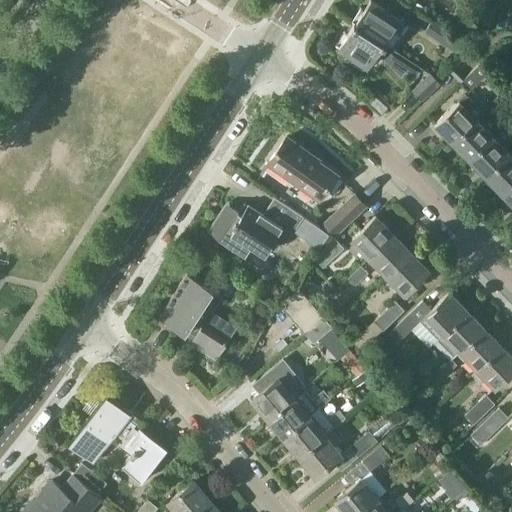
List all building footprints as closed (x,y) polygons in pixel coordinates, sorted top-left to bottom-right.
[(354,23),(385,44),(394,30),(399,33),(406,22),(373,0),(370,0),(364,10),(360,8),(352,20),(355,22),(354,23)] [(421,9),(424,13),(429,12),(431,8),(428,4),(423,5),(421,9)] [(467,42),(432,19),(424,31),(458,55),(463,48),(467,42)] [(385,44),(354,23),(347,33),(344,31),(336,44),(339,45),(338,47),(354,58),(351,63),(364,71),(367,66),(369,67),(377,54),(385,59),(402,77),(406,72),(415,78),(423,69),(385,44)] [(462,53),(470,65),(482,56),(472,41),(463,48),(462,53)] [(480,63),(460,82),(469,91),(488,71),(480,63)] [(439,83),(430,73),(413,91),(422,100),(439,83)] [(511,95),(505,89),(499,95),(510,107),(511,104),(511,95)] [(452,141),(477,117),(459,99),(434,124),(452,141)] [(477,117),(452,141),(468,157),(493,133),(477,117)] [(510,150),(493,133),(468,157),(485,174),(510,150)] [(321,159),(287,136),(268,163),(321,199),(338,175),(319,162),(321,159)] [(511,181),(511,152),(510,150),(485,174),(502,192),(511,181)] [(511,181),(502,192),(511,201),(511,181)] [(365,204),(355,193),(324,223),(334,234),(365,204)] [(239,211),(230,206),(212,233),(244,254),(253,241),(266,250),(274,238),(284,245),(304,215),(274,196),(263,214),(245,202),(239,211)] [(369,256),(393,233),(376,215),(352,238),(369,256)] [(305,216),(296,231),(319,247),(329,233),(305,216)] [(386,274),(410,251),(393,233),(369,256),(386,274)] [(323,268),(344,247),(335,237),(314,258),(323,268)] [(404,292),(428,269),(410,251),(386,274),(404,292)] [(361,265),(348,278),(355,285),(368,272),(361,265)] [(213,288),(188,271),(159,315),(185,332),(186,330),(195,335),(189,343),(214,360),(235,328),(211,312),(223,295),(221,294),(222,292),(230,297),(239,283),(223,273),(213,288)] [(281,304),(289,313),(308,297),(300,287),(281,304)] [(444,332),(468,309),(450,291),(432,309),(423,300),(387,334),(396,344),(426,314),(444,332)] [(316,306),(308,297),(289,313),(297,323),(316,306)] [(383,330),(404,309),(395,300),(374,321),(383,330)] [(297,323),(306,333),(325,316),(316,306),(297,323)] [(468,309),(444,332),(461,349),(485,326),(468,309)] [(325,316),(306,333),(314,342),(333,325),(325,316)] [(501,344),(485,326),(461,349),(477,367),(501,344)] [(477,367),(478,367),(472,373),(489,391),(511,369),(511,354),(501,344),(477,367)] [(351,349),(341,357),(349,366),(359,358),(351,349)] [(457,364),(452,358),(441,369),(446,374),(457,364)] [(359,373),(350,380),(356,387),(365,380),(359,373)] [(268,417),(293,395),(277,376),(251,397),(268,417)] [(406,400),(413,393),(406,387),(399,394),(406,400)] [(474,423),(495,403),(486,393),(465,414),(474,423)] [(106,394),(70,442),(94,460),(113,434),(122,441),(134,450),(131,453),(122,466),(142,480),(168,446),(140,425),(139,427),(126,418),(131,412),(106,394)] [(283,436),(309,414),(293,395),(268,417),(283,436)] [(398,416),(404,411),(399,405),(393,410),(398,416)] [(309,414),(283,436),(299,454),(334,425),(348,414),(345,410),(342,412),(339,409),(328,418),(319,407),(318,407),(309,414)] [(484,441),(508,416),(499,407),(474,432),(484,441)] [(369,430),(344,450),(346,452),(352,460),(357,456),(377,439),(376,438),(394,422),(388,416),(370,431),(369,430)] [(334,425),(299,454),(315,475),(341,453),(334,445),(344,437),(334,425)] [(361,461),(357,465),(365,475),(371,470),(390,454),(389,453),(383,447),(381,444),(361,461)] [(440,478),(449,470),(440,459),(430,467),(439,478),(440,478)] [(490,470),(477,482),(494,499),(506,486),(490,470)] [(122,477),(115,472),(112,476),(119,481),(122,477)] [(44,492),(37,500),(34,498),(21,511),(80,511),(85,507),(89,510),(101,495),(75,473),(63,487),(53,479),(42,491),(44,492)] [(346,511),(357,511),(378,497),(362,477),(336,499),(346,511)] [(176,511),(194,511),(210,499),(193,479),(168,501),(176,511)] [(402,508),(403,508),(414,499),(407,491),(396,501),(402,508)] [(463,498),(474,511),(475,511),(484,505),(472,491),(463,498)] [(497,500),(504,507),(509,503),(507,501),(509,498),(504,493),(497,500)] [(390,511),(378,497),(357,511),(390,511)] [(147,499),(137,511),(153,511),(158,507),(147,499)] [(220,511),(210,499),(194,511),(220,511)] [(494,511),(503,511),(494,501),(489,505),(494,511)]
